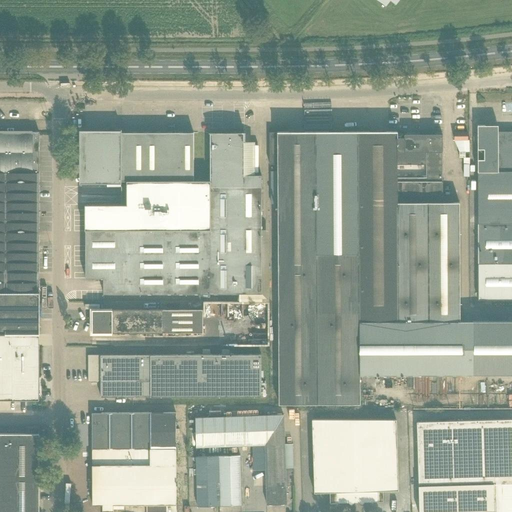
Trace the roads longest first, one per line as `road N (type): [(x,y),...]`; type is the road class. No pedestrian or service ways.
road 1 (primary): [(0,66),(385,63),(511,50)]
road 2 (unclassified): [(58,95),(325,93),(511,80)]
road 3 (unclassified): [(57,418),(58,95)]
